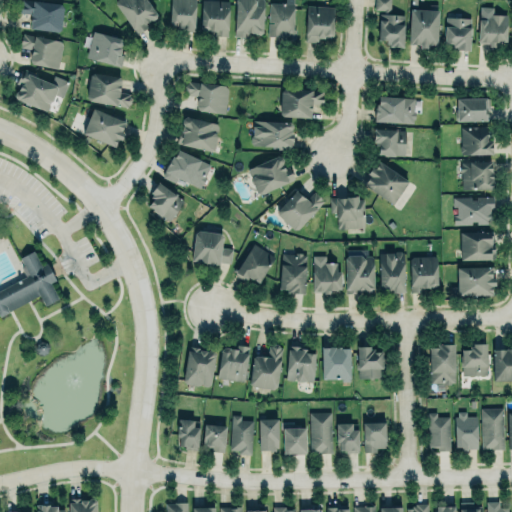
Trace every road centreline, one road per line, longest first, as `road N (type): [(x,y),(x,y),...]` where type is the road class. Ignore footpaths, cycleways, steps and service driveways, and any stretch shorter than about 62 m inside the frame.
road 1 (residential): [(0,482),(93,468),(250,480),(511,476)]
road 2 (tertiary): [(133,511),(148,362),(131,260),(104,204),(44,154),(0,132)]
road 3 (residential): [(160,65),(188,60),(511,78)]
road 4 (residential): [(511,312),(328,321),(212,307)]
road 5 (residential): [(403,318),(407,478)]
road 6 (residential): [(104,204),(154,131),(160,65)]
